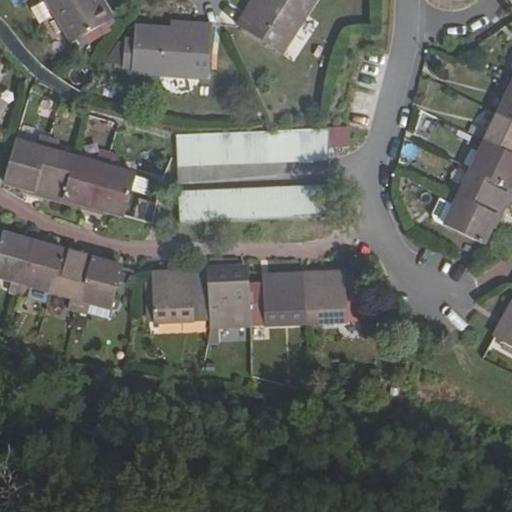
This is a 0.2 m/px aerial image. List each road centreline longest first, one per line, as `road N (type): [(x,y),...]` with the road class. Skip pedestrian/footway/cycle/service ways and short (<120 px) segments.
road 1 (residential): [(0,219),(121,255),(265,257),(321,247),(373,222)]
road 2 (residential): [(373,222),(370,171),(403,48),(405,0)]
